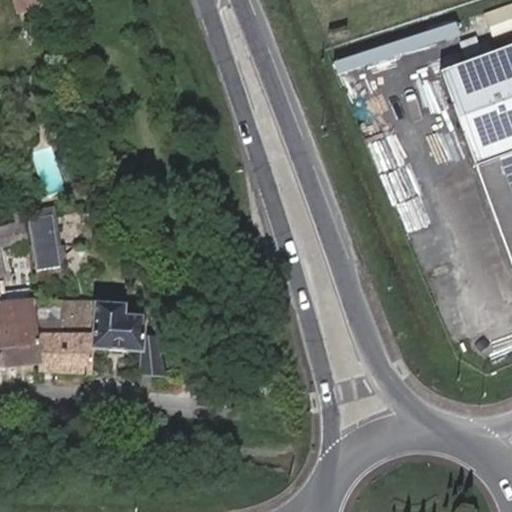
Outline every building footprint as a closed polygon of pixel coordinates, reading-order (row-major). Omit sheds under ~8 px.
[(44,2),(43,0),(13,0),(16,10),(44,2)] [(511,3),(483,13),(491,37),(511,29),(511,3)] [(470,42),(454,47),(459,63),(475,57),(470,42)] [(511,49),(433,77),(506,287),(511,284),(511,49)] [(30,153),(44,196),(64,189),(50,146),(30,153)] [(128,222),(124,208),(115,210),(119,225),(128,222)] [(53,214),(26,217),(32,267),(59,263),(53,214)] [(32,302),(32,306),(33,317),(38,362),(41,370),(90,372),(91,347),(93,301),(32,302)] [(138,374),(164,375),(163,348),(159,333),(143,333),(143,325),(140,325),(140,314),(123,313),(123,302),(93,301),(91,347),(139,349),(138,374)] [(0,321),(33,317),(32,306),(0,311),(0,321)] [(33,317),(0,321),(0,354),(1,363),(38,362),(33,317)]
